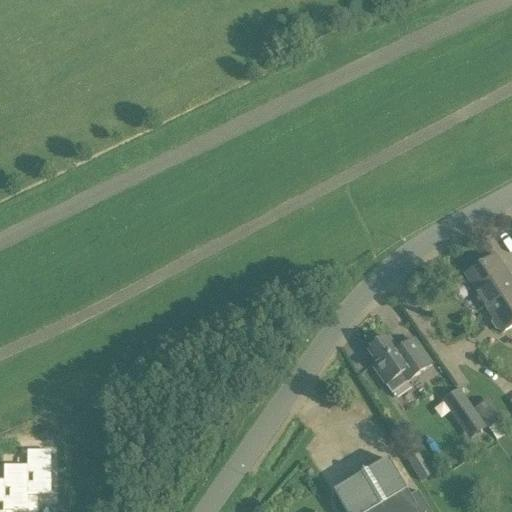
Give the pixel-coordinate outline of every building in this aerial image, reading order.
[(511,280),(496,256),(465,276),(492,318),(491,324),(495,331),(501,331),(503,334),(511,328),(511,280)] [(389,339),(369,353),(377,364),(372,367),(392,394),(432,366),(414,341),(402,349),(401,347),(396,350),(389,339)] [(450,412),(464,431),(478,421),(480,419),(467,400),(465,401),(450,412)] [(503,420),(489,400),(475,410),(488,429),(503,420)] [(28,500),(37,500),(37,493),(51,493),(51,450),(28,450),(28,465),(28,500)] [(344,511),(430,511),(418,492),(409,497),(388,461),(333,493),(344,511)] [(4,511),(14,511),(14,508),(28,508),(28,465),(5,465),(5,480),(5,508),(4,511)] [(429,475),(424,467),(414,474),(419,482),(429,475)]
